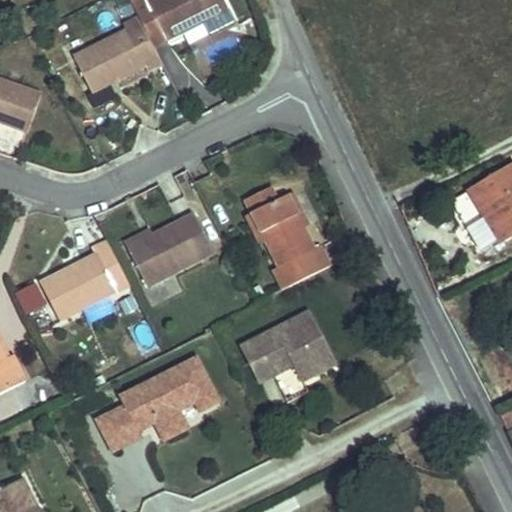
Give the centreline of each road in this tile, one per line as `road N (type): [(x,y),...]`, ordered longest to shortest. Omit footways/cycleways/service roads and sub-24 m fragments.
road 1 (residential): [(511,493),(314,90)]
road 2 (residential): [(314,90),(86,189),(0,172)]
road 3 (unknown): [(453,378),(193,511)]
